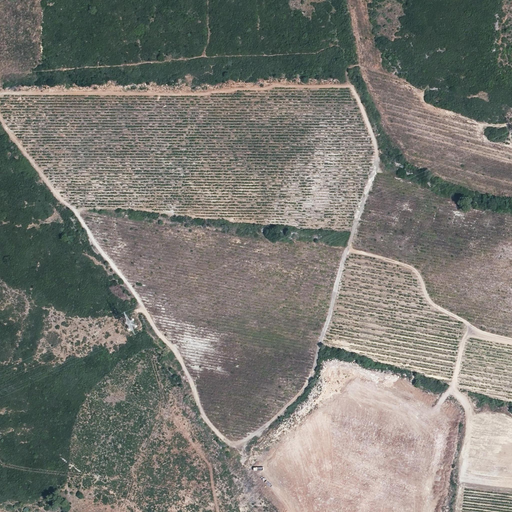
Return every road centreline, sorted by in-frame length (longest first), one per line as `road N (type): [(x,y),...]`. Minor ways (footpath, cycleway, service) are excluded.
road 1 (track): [(511,122),(482,124),(426,103),(400,77),(348,67),(377,157),(310,383),(234,456),(228,474),(248,511)]
road 2 (track): [(511,340),(481,332),(429,300),(416,271),(346,249)]
